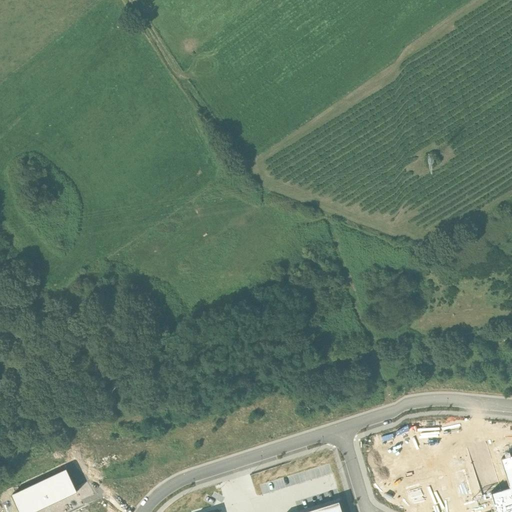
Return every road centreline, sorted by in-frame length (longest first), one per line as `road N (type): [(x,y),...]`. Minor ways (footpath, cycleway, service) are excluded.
road 1 (residential): [(142,511),(182,476),(341,426)]
road 2 (residential): [(341,426),(411,404),(511,407)]
